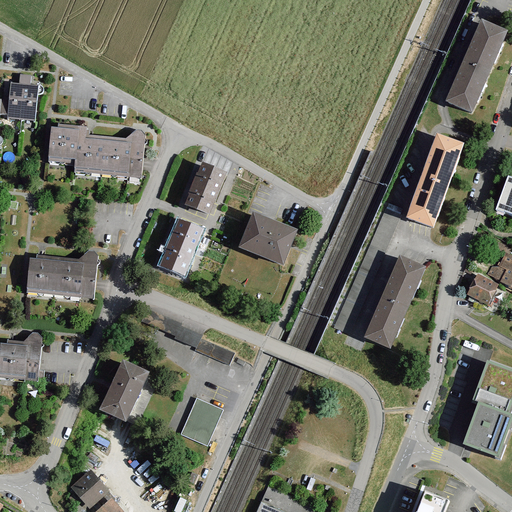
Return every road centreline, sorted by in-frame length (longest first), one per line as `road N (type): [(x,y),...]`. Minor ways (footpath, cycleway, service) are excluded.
road 1 (residential): [(352,511),(377,418),(367,391),(118,281)]
road 2 (residential): [(411,443),(438,369),(461,242),(511,94)]
road 3 (unclassified): [(333,212),(199,511)]
road 4 (unclassified): [(427,0),(333,212)]
road 5 (residential): [(31,491),(58,442),(118,281)]
road 6 (residential): [(0,25),(178,127)]
road 7 (residential): [(333,212),(178,127)]
road 8 (residential): [(178,127),(118,281)]
road 9 (residential): [(511,507),(456,463),(411,443)]
